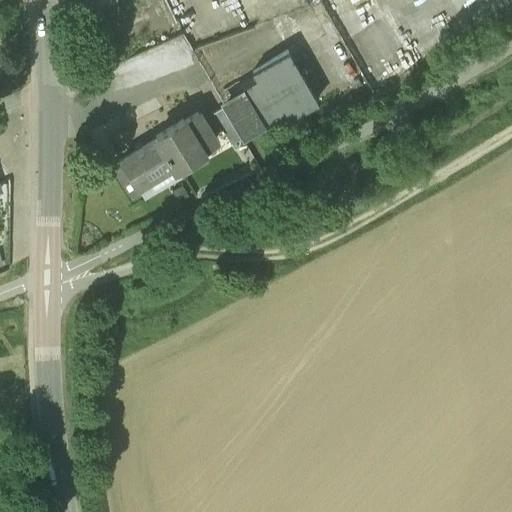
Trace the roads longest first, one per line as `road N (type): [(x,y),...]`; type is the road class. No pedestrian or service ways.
road 1 (tertiary): [(47,0),(56,87),(44,297),(64,511)]
road 2 (track): [(511,133),(303,249),(164,257),(44,297)]
